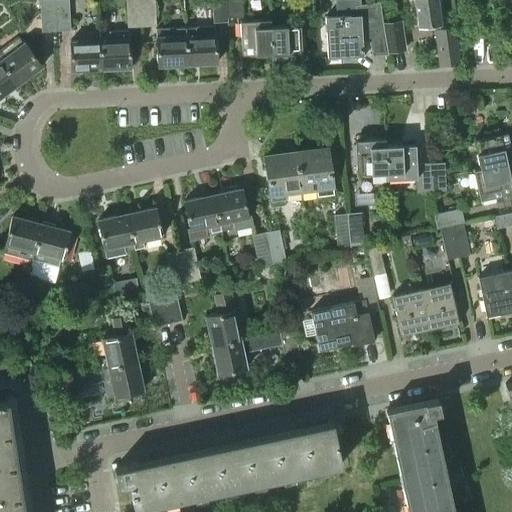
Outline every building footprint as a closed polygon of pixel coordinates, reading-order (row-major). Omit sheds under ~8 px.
[(55,31),(53,0),(38,0),(41,32),(55,31)] [(67,0),(53,0),(55,31),(69,30),(67,0)] [(140,26),(139,0),(125,0),(127,27),(140,26)] [(153,0),(139,0),(140,26),(155,26),(153,0)] [(226,18),(224,0),(210,0),(212,23),(226,22),(226,18)] [(239,0),(224,0),(226,18),(240,18),(239,0)] [(296,0),(298,15),(312,14),(310,0),(296,0)] [(413,0),(418,28),(433,26),(439,66),(457,64),(452,26),(440,28),(436,0),(413,0)] [(357,15),(323,17),(325,58),(360,56),(359,38),(366,37),(370,56),(386,55),(377,3),(357,6),(357,15)] [(254,55),(270,54),(271,54),(269,26),(270,26),(269,20),(238,21),(240,55),(254,54),(254,55)] [(400,21),(382,24),(387,52),(404,49),(400,21)] [(194,26),(183,27),(185,65),(215,63),(213,33),(213,25),(194,26)] [(271,54),(270,54),(270,60),(301,59),(299,26),(286,27),(286,25),(270,26),(269,26),(271,54)] [(185,65),(183,27),(172,27),(154,28),(156,66),(185,65)] [(127,30),(98,31),(100,70),(129,68),(127,37),(127,30)] [(100,70),(98,31),(87,32),(88,40),(69,41),(70,71),(100,70)] [(16,36),(0,48),(0,61),(17,83),(40,66),(22,42),(21,42),(16,36)] [(0,96),(17,83),(0,61),(0,96)] [(472,170),(511,161),(511,158),(506,132),(474,139),(477,153),(476,153),(479,168),(472,170)] [(385,179),(386,179),(384,138),(354,140),(354,145),(351,145),(352,164),(355,164),(355,173),(369,173),(369,174),(385,173),(385,179)] [(384,138),(386,179),(415,178),(416,192),(430,191),(429,163),(415,164),(414,145),(400,145),(400,144),(385,145),(384,138)] [(325,147),(294,151),(299,189),(315,187),(316,195),(331,193),(325,147)] [(299,189),(294,151),(263,155),(269,201),(284,199),(283,191),(299,189)] [(511,161),(472,170),(479,200),(511,193),(509,179),(510,179),(506,164),(511,162),(511,161)] [(429,163),(430,191),(444,190),(443,162),(429,163)] [(240,186),(211,192),(219,229),(229,227),(232,226),(233,229),(251,225),(249,213),(246,214),(240,186)] [(219,229),(211,192),(182,199),(188,227),(185,227),(188,239),(206,235),(205,233),(219,229)] [(154,205),(125,211),(133,248),(143,246),(142,238),(160,234),(154,205)] [(439,227),(450,225),(461,223),(463,222),(460,208),(433,214),(436,228),(439,227)] [(133,248),(125,211),(96,218),(105,257),(123,253),(123,250),(133,248)] [(511,211),(493,216),(496,228),(511,224),(511,211)] [(349,245),(363,244),(360,212),(346,213),(349,245)] [(349,247),(349,245),(346,213),(332,214),(336,249),(349,247)] [(3,252),(29,259),(39,222),(11,214),(4,244),(5,244),(3,252)] [(30,259),(26,275),(53,282),(57,266),(59,259),(60,259),(67,229),(39,222),(29,259),(30,259)] [(468,254),(461,223),(450,225),(457,257),(468,254)] [(450,225),(439,227),(446,260),(457,257),(450,225)] [(277,229),(265,231),(271,263),(284,260),(277,229)] [(271,263),(265,231),(250,235),(257,266),(271,263)] [(376,241),(364,243),(371,275),(383,273),(376,241)] [(192,247),(178,250),(185,281),(199,278),(192,247)] [(185,281),(178,250),(164,253),(171,284),(185,281)] [(107,265),(93,268),(99,300),(113,297),(107,265)] [(99,300),(93,268),(79,271),(86,303),(99,300)] [(511,309),(511,302),(505,270),(476,276),(485,316),(511,309)] [(447,283),(419,289),(427,328),(456,321),(447,283)] [(173,288),(159,291),(166,323),(180,320),(173,288)] [(427,328),(419,289),(390,295),(399,334),(427,328)] [(203,316),(209,345),(246,337),(244,327),(236,329),(228,290),(211,295),(211,297),(212,297),(215,313),(203,316)] [(166,323),(159,291),(145,294),(152,326),(166,323)] [(363,299),(309,311),(317,349),(351,342),(351,344),(372,340),(363,299)] [(98,358),(100,369),(137,361),(130,334),(136,332),(132,314),(110,318),(114,335),(101,338),(105,357),(98,358)] [(246,337),(209,345),(216,374),(247,367),(244,355),(282,347),(285,359),(299,356),(292,327),(246,337)] [(55,379),(61,407),(75,405),(71,388),(104,381),(103,378),(110,377),(114,396),(143,389),(137,361),(100,369),(55,379)] [(439,409),(437,398),(385,409),(405,502),(403,502),(405,511),(448,511),(427,412),(439,409)] [(24,511),(8,400),(0,401),(0,511),(24,511)] [(125,465),(113,468),(117,485),(128,483),(133,508),(341,464),(331,421),(330,421),(331,427),(127,470),(125,465)]
